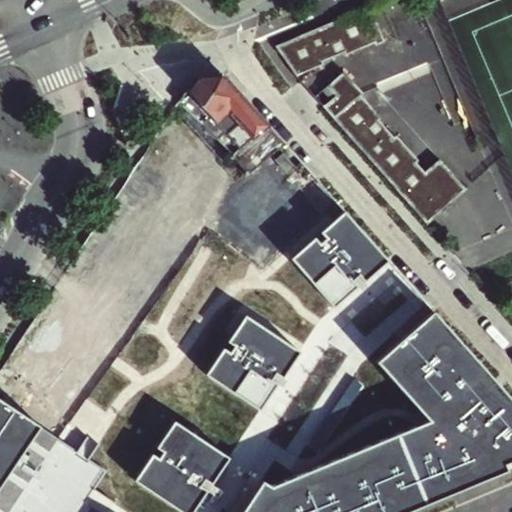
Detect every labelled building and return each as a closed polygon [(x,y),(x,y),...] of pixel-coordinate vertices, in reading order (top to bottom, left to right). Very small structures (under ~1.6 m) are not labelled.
[(368,6),(276,45),(296,77),(324,66),(322,63),(344,54),(345,57),(375,44),(375,46),(384,42),(368,6)] [(285,145),(277,135),(238,92),(221,73),(196,75),(179,101),(233,156),(248,143),(252,147),(249,150),(261,164),(285,145)] [(363,96),(344,74),(328,88),(336,97),(322,110),(426,228),(465,193),(438,162),(424,174),(416,167),(418,163),(396,139),(393,141),(378,124),(380,121),(361,99),(363,96)] [(289,174),(297,167),(285,154),(277,161),(289,174)] [(237,229),(290,184),(270,160),(216,205),(237,229)] [(336,308),(360,287),(353,280),(359,275),(366,282),(389,261),(345,211),(321,232),(327,238),(321,243),(316,237),(292,258),(336,308)] [(511,398),(434,311),(377,362),(429,421),(272,486),(263,480),(242,511),(406,511),(511,468),(511,398)] [(262,411),(279,385),(272,379),(276,373),(284,378),(301,352),(246,315),(229,341),(235,346),(231,352),(224,348),(206,374),(262,411)] [(0,511),(108,511),(115,502),(96,490),(108,471),(90,460),(100,445),(88,437),(78,452),(0,399),(0,511)] [(182,511),(194,511),(208,491),(200,486),(205,479),(213,484),(230,458),(175,421),(158,448),(164,452),(160,458),(153,454),(135,481),(182,511)]
